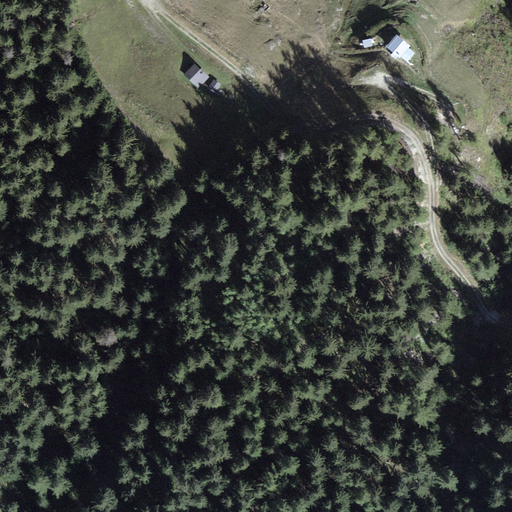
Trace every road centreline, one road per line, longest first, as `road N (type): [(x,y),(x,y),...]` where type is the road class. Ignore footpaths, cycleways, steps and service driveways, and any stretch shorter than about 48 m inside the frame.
road 1 (track): [(149,0),(299,131),(370,116),(415,142),(433,240),(493,327),(511,329)]
road 2 (track): [(425,168),(430,152),(421,127),(376,86),(376,76),(436,101),(447,116)]
